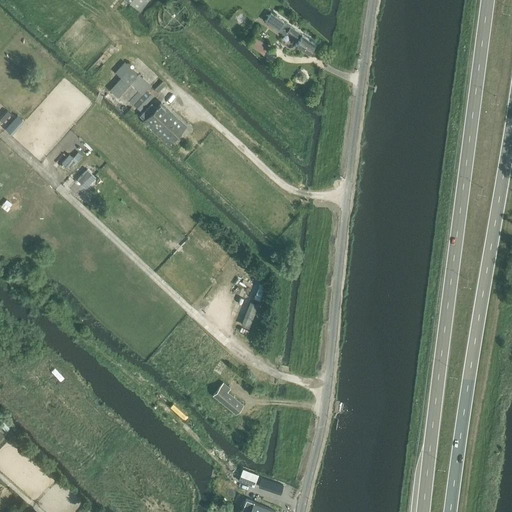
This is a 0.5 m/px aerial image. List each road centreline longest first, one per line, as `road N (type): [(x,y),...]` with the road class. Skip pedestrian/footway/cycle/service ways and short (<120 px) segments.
road 1 (unclassified): [(301,511),(330,384),(375,0)]
road 2 (trunk): [(487,0),(424,511)]
road 3 (trunk): [(451,511),(511,118)]
road 4 (track): [(349,184),(300,195),(278,184),(102,18)]
road 5 (track): [(330,384),(306,386),(193,313)]
